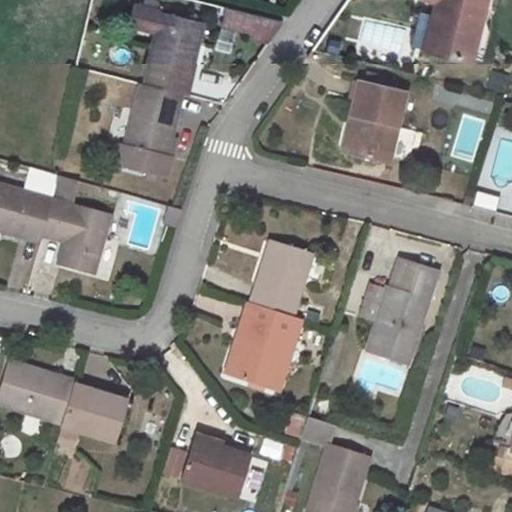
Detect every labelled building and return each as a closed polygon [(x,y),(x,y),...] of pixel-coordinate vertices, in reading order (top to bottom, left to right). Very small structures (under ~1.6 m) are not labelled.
[(437,0),(425,44),(438,48),(451,0),(449,0),(437,0)] [(449,0),(451,0),(438,48),(486,60),(495,22),(485,20),(490,0),(449,0)] [(261,10),(234,4),(230,21),(257,27),(261,10)] [(168,8),(150,80),(183,88),(187,89),(190,76),(194,77),(209,18),(168,8)] [(257,27),(256,34),(271,38),(287,17),(261,10),(257,27)] [(374,74),(371,86),(396,93),(400,82),(374,74)] [(183,88),(150,80),(146,79),(131,141),(124,140),(119,161),(170,173),(176,153),(170,152),(183,103),(179,102),(183,88)] [(364,84),(356,116),(362,117),(352,154),(391,164),(408,95),(396,93),(371,86),(364,84)] [(346,152),(352,154),(362,117),(356,116),(346,152)] [(81,177),(61,172),(57,185),(78,191),(81,177)] [(42,233),(53,198),(0,183),(0,230),(25,238),(26,234),(41,238),(42,233)] [(78,191),(57,185),(53,198),(74,204),(78,191)] [(476,191),(473,205),(496,210),(499,196),(476,191)] [(74,204),(53,198),(42,233),(62,239),(57,261),(91,271),(107,213),(74,204)] [(182,204),(169,200),(167,210),(179,214),(182,204)] [(179,214),(167,210),(165,216),(177,220),(179,214)] [(256,288),(252,303),(289,314),(308,252),(274,242),(259,289),(256,288)] [(439,271),(402,260),(394,287),(388,286),(368,350),(408,363),(439,271)] [(289,314),(252,303),(246,321),(236,354),(231,352),(224,374),(279,391),(286,366),(280,364),(289,336),(294,338),(301,317),(289,314)] [(242,318),(231,352),(236,354),(246,321),(242,318)] [(286,366),(294,338),(289,336),(280,364),(286,366)] [(0,404),(62,423),(74,381),(60,377),(58,382),(34,376),(36,370),(10,362),(0,394),(0,404)] [(60,377),(36,370),(34,376),(58,382),(60,377)] [(100,387),(75,379),(74,381),(62,423),(61,427),(113,442),(125,402),(98,393),(100,387)] [(511,431),(511,413),(506,412),(501,430),(511,431)] [(292,413),(286,432),(298,436),(305,417),(292,413)] [(306,434),(324,440),(325,437),(330,435),(332,436),(337,421),(312,413),(306,434)] [(227,439),(200,431),(187,478),(240,495),(252,455),(225,446),(227,439)] [(331,441),(330,441),(329,442),(308,509),(315,511),(318,511),(352,511),(370,454),(331,441)] [(170,446),(163,474),(177,477),(184,450),(170,446)]
